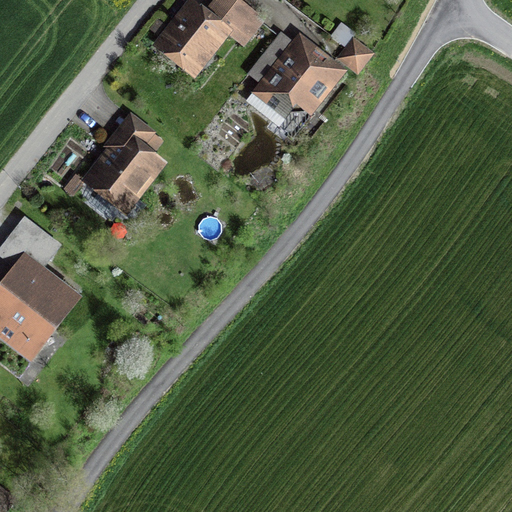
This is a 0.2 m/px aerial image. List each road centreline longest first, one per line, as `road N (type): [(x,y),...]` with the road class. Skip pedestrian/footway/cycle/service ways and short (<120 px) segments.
road 1 (unclassified): [(447,4),(317,204),(91,464),(63,511)]
road 2 (residential): [(0,186),(150,0)]
